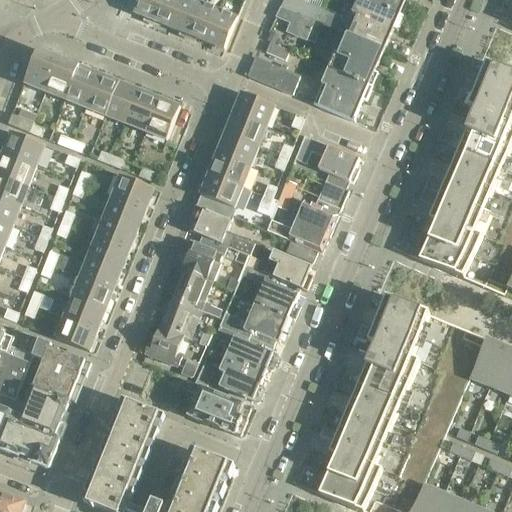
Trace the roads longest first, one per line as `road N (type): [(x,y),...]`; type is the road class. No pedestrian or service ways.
road 1 (residential): [(250,511),(467,0)]
road 2 (residential): [(66,494),(232,85)]
road 3 (residential): [(232,85),(87,24)]
